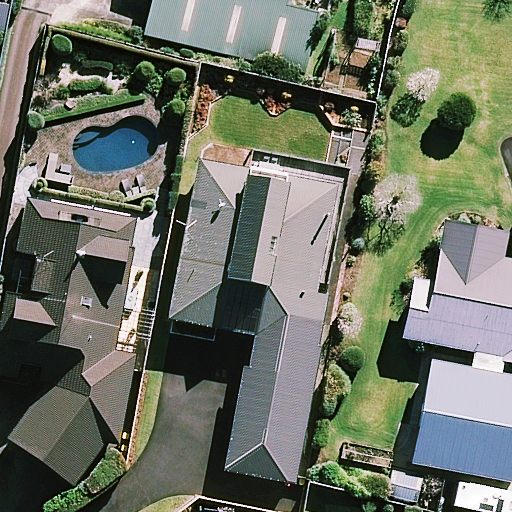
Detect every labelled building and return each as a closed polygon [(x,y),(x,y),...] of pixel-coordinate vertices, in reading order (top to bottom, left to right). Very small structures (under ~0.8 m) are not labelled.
[(318,17),(286,9),(287,0),(155,0),(147,38),(305,74),(318,17)] [(193,172),(167,329),(228,340),(226,353),(246,357),(225,480),(295,492),(327,304),(322,304),(344,178),(244,161),(241,180),(193,172)] [(511,191),(504,243),(442,234),(432,296),(411,293),(402,347),(471,358),(468,374),(430,367),(412,471),(511,488),(511,381),(501,380),(503,370),(511,371),(511,191)] [(137,220),(30,192),(13,259),(35,264),(25,304),(8,300),(0,331),(0,383),(34,408),(6,447),(70,494),(102,451),(118,454),(133,369),(115,356),(125,316),(113,313),(137,220)] [(422,477),(388,474),(385,506),(418,509),(422,477)]
